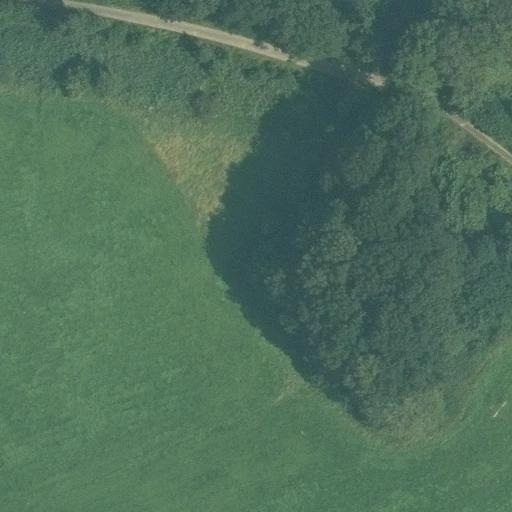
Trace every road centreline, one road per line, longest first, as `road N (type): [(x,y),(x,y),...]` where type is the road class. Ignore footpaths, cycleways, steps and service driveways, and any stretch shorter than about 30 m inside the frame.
road 1 (unclassified): [(413,83),(20,0)]
road 2 (track): [(511,159),(413,83)]
